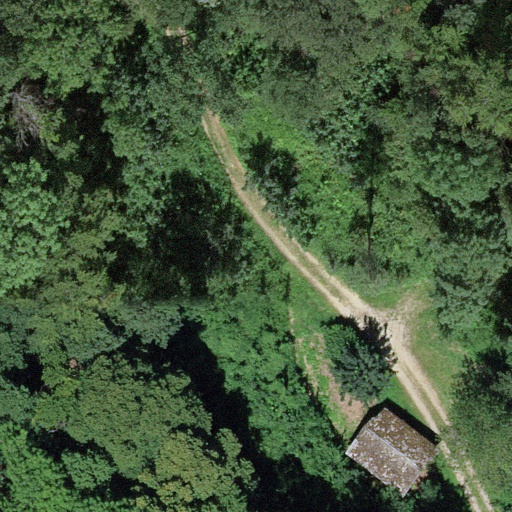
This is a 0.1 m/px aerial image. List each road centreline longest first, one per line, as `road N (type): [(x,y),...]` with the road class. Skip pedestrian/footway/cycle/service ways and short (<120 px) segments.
road 1 (track): [(179,0),(250,173),(354,289),(475,511)]
road 2 (track): [(511,268),(441,261),(354,289)]
